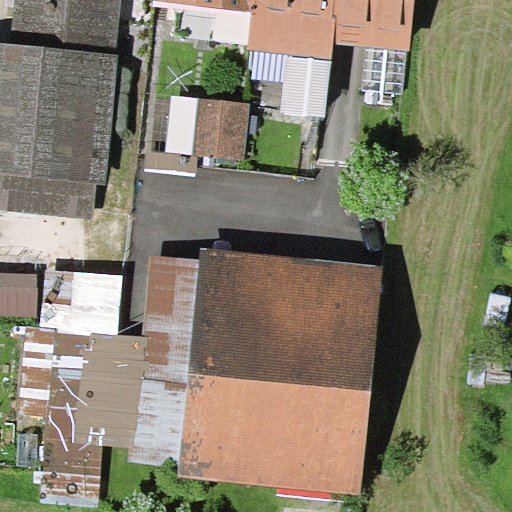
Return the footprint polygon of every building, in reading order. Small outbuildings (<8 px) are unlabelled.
[(0,169),(91,178),(108,0),(19,0),(14,59),(0,57),(0,169)] [(320,99),(327,40),(331,0),(252,0),(247,48),(292,55),(283,116),(317,121),(318,99),(320,99)] [(407,0),(331,0),(327,40),(403,47),(407,0)] [(190,157),(235,162),(240,112),(196,107),(190,157)] [(367,312),(200,295),(182,460),(350,477),(367,312)] [(99,354),(26,353),(23,405),(48,408),(38,501),(83,506),(99,354)]
